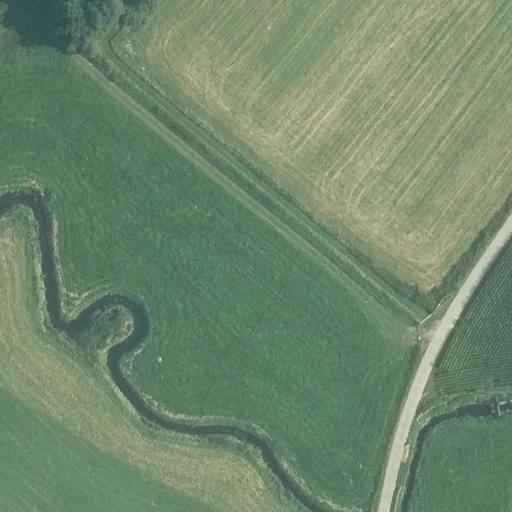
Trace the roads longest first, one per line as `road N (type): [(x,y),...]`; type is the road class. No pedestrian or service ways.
road 1 (track): [(105,32),(104,50),(443,332)]
road 2 (unclassified): [(383,511),(436,344),(511,225)]
